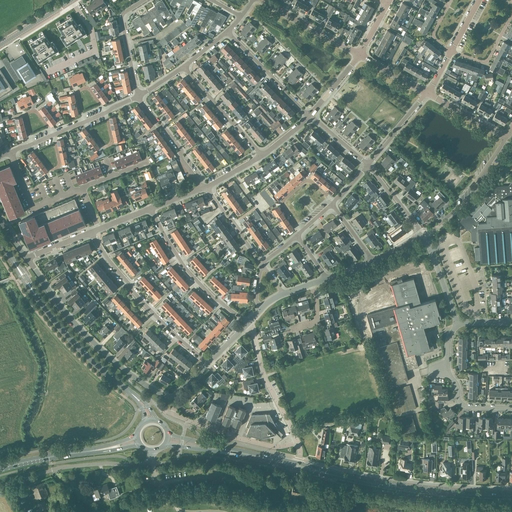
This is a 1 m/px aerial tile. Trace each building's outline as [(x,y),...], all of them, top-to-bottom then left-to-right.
[(100,9),(101,11),(107,7),(102,0),(94,0),(96,1),(87,7),(91,15),(100,9)] [(189,9),(193,1),(194,0),(193,0),(183,0),(182,3),(181,4),(177,10),(178,10),(176,13),(175,15),(177,19),(179,17),(180,15),(179,14),(180,12),(182,12),(185,6),(189,9)] [(198,12),(200,8),(202,5),(195,1),(194,3),(193,2),(194,0),(193,1),(189,9),(186,13),(188,14),(186,17),(189,18),(194,10),(198,12)] [(293,7),(294,8),(293,9),(296,10),(296,9),(299,11),(303,3),(304,1),(303,0),(301,0),(300,2),(297,0),(293,0),(293,1),(296,3),(293,7)] [(162,1),(163,3),(162,4),(161,2),(154,6),(156,9),(159,13),(163,11),(166,17),(171,14),(162,1)] [(308,7),(303,3),(299,11),(304,14),(308,7)] [(402,3),(399,8),(406,12),(410,7),(402,3)] [(367,4),(364,10),(371,14),(374,8),(367,4)] [(434,4),(431,10),(437,13),(440,7),(434,4)] [(333,6),(327,16),(330,18),(335,8),(333,6)] [(193,19),(194,19),(190,26),(194,28),(195,27),(194,26),(197,21),(198,22),(201,15),(205,17),(205,18),(209,11),(210,9),(207,8),(206,9),(202,7),(201,9),(200,8),(198,12),(193,19)] [(156,9),(155,10),(154,8),(147,12),(149,16),(150,15),(152,19),(155,17),(159,23),(160,22),(162,25),(165,23),(163,20),(164,20),(159,13),(156,9)] [(400,16),(403,18),(406,12),(399,8),(396,14),(400,16)] [(426,11),(420,8),(419,10),(434,18),(437,13),(431,10),(429,12),(426,11)] [(315,20),(319,12),(313,9),(309,16),(315,20)] [(205,17),(202,22),(203,23),(198,30),(201,32),(203,28),(204,29),(204,28),(205,28),(208,22),(212,25),(214,21),(218,14),(211,10),(210,12),(209,11),(205,18),(205,17)] [(320,10),(319,12),(315,20),(317,21),(316,22),(319,24),(320,22),(320,23),(324,16),(321,14),(322,11),(320,10)] [(364,10),(361,16),(368,19),(371,14),(364,10)] [(434,18),(419,10),(418,12),(425,16),(424,17),(426,18),(425,20),(431,23),(434,18)] [(212,25),(209,30),(211,32),(215,28),(216,28),(218,25),(221,27),(227,17),(220,13),(219,15),(218,14),(219,13),(219,12),(218,14),(214,21),(212,25)] [(147,14),(141,18),(145,25),(147,28),(150,25),(152,29),(153,29),(154,30),(157,28),(156,27),(157,26),(152,19),(150,15),(149,16),(148,16),(147,14)] [(396,14),(393,20),(400,24),(403,18),(400,16),(396,14)] [(58,25),(57,25),(57,26),(58,26),(59,28),(59,29),(63,35),(61,36),(60,36),(61,37),(66,45),(66,46),(67,46),(67,45),(69,44),(70,44),(74,41),(75,41),(74,40),(77,38),(78,38),(77,38),(78,39),(78,38),(82,36),(83,35),(85,34),(86,34),(86,33),(80,25),(80,24),(79,24),(80,24),(77,26),(73,20),(74,20),(73,19),(72,17),(72,16),(71,17),(68,19),(68,18),(68,19),(65,21),(64,21),(61,23),(58,25)] [(368,19),(361,16),(358,21),(365,25),(368,19)] [(110,22),(110,26),(107,26),(108,29),(111,29),(111,28),(118,27),(117,20),(114,21),(113,17),(109,18),(108,20),(108,23),(110,22)] [(141,18),(140,17),(141,19),(140,20),(138,18),(132,22),(132,23),(131,23),(133,26),(134,26),(136,29),(140,26),(144,32),(142,33),(144,36),(149,32),(147,28),(145,25),(141,18)] [(334,17),(332,20),(329,18),(325,25),(331,29),(336,19),(334,17)] [(415,18),(413,21),(428,29),(431,23),(425,20),(424,23),(421,21),(421,22),(415,18)] [(339,20),(336,19),(331,29),(333,30),(333,31),(335,33),(336,32),(340,25),(337,23),(339,20)] [(397,29),(399,27),(406,31),(408,28),(405,27),(400,24),(393,20),(390,25),(397,29)] [(428,29),(413,21),(412,23),(418,26),(417,26),(421,28),(419,31),(425,34),(428,29)] [(246,24),(244,27),(252,33),(256,28),(250,22),(247,25),(246,24)] [(119,34),(118,27),(111,28),(111,29),(112,35),(119,34)] [(252,33),(244,27),(242,29),(243,30),(240,33),(247,39),(252,33)] [(349,32),(358,37),(361,31),(354,27),(352,30),(350,29),(349,32)] [(344,31),(350,34),(348,38),(350,39),(348,43),(351,44),(353,40),(355,42),(358,37),(349,32),(345,29),(344,31)] [(384,36),(391,40),(394,35),(387,31),(384,36)] [(195,34),(197,36),(192,40),(196,46),(203,40),(201,37),(202,35),(197,32),(195,34)] [(30,43),(29,43),(30,43),(31,46),(32,46),(35,52),(33,54),(33,53),(33,54),(38,63),(39,63),(42,61),(46,58),(47,58),(46,58),(46,57),(50,55),(50,56),(51,56),(55,53),(58,51),(58,50),(53,42),(52,41),(52,42),(50,43),(46,37),(46,36),(45,37),(44,34),(43,34),(41,36),(40,36),(37,38),(36,39),(33,41),(33,40),(33,41),(30,43)] [(384,36),(381,42),(388,46),(391,40),(384,36)] [(267,49),(269,46),(272,43),(265,37),(263,40),(262,40),(260,42),(267,49)] [(114,48),(121,46),(119,40),(112,41),(114,48)] [(142,42),(142,45),(138,46),(140,53),(144,52),(147,51),(147,52),(151,51),(150,44),(154,43),(153,40),(142,42)] [(196,46),(192,40),(186,44),(190,50),(196,46)] [(420,54),(420,55),(423,56),(427,50),(431,45),(426,41),(426,42),(424,40),(420,45),(424,48),(420,54)] [(267,49),(260,42),(258,45),(256,48),(262,54),(267,49)] [(388,46),(381,42),(378,47),(385,51),(388,46)] [(504,42),(501,47),(507,51),(509,52),(511,53),(511,49),(508,48),(510,45),(504,42)] [(181,44),(178,46),(185,54),(190,50),(186,44),(183,46),(181,44)] [(226,54),(231,49),(227,45),(221,50),(226,54)] [(430,52),(425,58),(428,59),(436,48),(431,45),(427,50),(430,52)] [(122,53),(121,46),(114,48),(115,55),(122,53)] [(177,51),(175,53),(179,59),(185,54),(178,46),(176,48),(177,51)] [(385,51),(378,47),(374,53),(382,57),(385,51)] [(501,47),(498,53),(504,56),(507,51),(501,47)] [(436,48),(428,59),(433,62),(436,57),(437,58),(441,52),(436,48)] [(235,53),(231,49),(226,54),(230,58),(235,53)] [(147,51),(144,52),(140,53),(141,60),(149,58),(147,52),(147,51)] [(122,53),(115,55),(117,61),(114,62),(115,66),(123,64),(122,60),(124,60),(122,53)] [(175,53),(169,57),(173,63),(179,59),(175,53)] [(239,57),(235,53),(230,58),(234,63),(239,57)] [(275,58),(283,64),(287,59),(281,53),(278,56),(277,55),(275,58)] [(496,58),(504,62),(505,60),(503,59),(504,56),(498,53),(496,58)] [(166,59),(163,61),(168,68),(172,66),(171,65),(173,63),(169,57),(167,55),(165,57),(166,59)] [(243,62),(239,57),(234,63),(236,65),(234,66),(236,68),(237,68),(243,62)] [(11,64),(18,75),(20,79),(24,77),(26,81),(35,75),(28,63),(27,63),(25,65),(21,58),(11,64)] [(283,64),(275,58),(273,60),(274,61),(271,64),(278,70),(283,64)] [(401,64),(405,66),(403,69),(409,72),(412,65),(413,64),(404,58),(401,64)] [(496,58),(493,63),(501,68),(503,64),(504,62),(496,58)] [(461,62),(456,60),(453,67),(456,68),(454,74),(457,75),(458,74),(461,62)] [(412,65),(409,72),(414,75),(417,68),(415,67),(417,63),(417,62),(415,61),(413,64),(412,65)] [(248,66),(243,62),(237,68),(241,72),(242,71),(248,66)] [(459,71),(461,72),(462,70),(465,71),(467,64),(461,62),(459,71)] [(197,69),(198,69),(197,70),(199,72),(200,72),(201,73),(207,68),(207,69),(211,65),(209,63),(205,67),(203,64),(197,69)] [(501,68),(493,63),(490,69),(496,72),(499,73),(502,68),(501,68)] [(152,65),(144,67),(143,67),(145,74),(154,72),(153,68),(152,68),(152,65)] [(417,68),(414,75),(419,77),(425,67),(422,65),(420,70),(417,68)] [(248,66),(242,71),(244,73),(242,75),(242,76),(244,77),(245,77),(252,70),(250,68),(250,67),(249,66),(248,66)] [(473,66),(470,75),(472,76),(473,76),(473,74),(476,75),(479,68),(473,66)] [(425,67),(419,77),(424,80),(429,72),(426,71),(428,68),(425,67)] [(209,71),(207,69),(207,68),(201,73),(205,78),(213,71),(211,69),(209,71)] [(293,71),(290,68),(288,71),(290,72),(291,73),(298,79),(303,74),(296,68),(294,71),(293,71)] [(476,75),(475,77),(478,78),(479,76),(482,77),(484,70),(479,68),(476,75)] [(252,70),(245,77),(249,81),(256,74),(252,70)] [(215,73),(213,71),(205,78),(209,82),(215,77),(213,75),(215,73)] [(0,97),(12,90),(9,85),(6,80),(1,72),(0,72),(0,97)] [(127,72),(121,73),(122,80),(129,78),(127,72)] [(155,75),(154,72),(145,74),(146,81),(155,79),(154,75),(155,75)] [(75,75),(79,84),(86,81),(82,73),(79,75),(79,74),(75,75)] [(291,73),(289,76),(287,79),(293,85),(298,79),(291,73)] [(253,86),(260,78),(256,74),(249,81),(253,86)] [(79,84),(75,75),(72,77),(72,78),(69,79),(73,87),(79,84)] [(217,76),(215,77),(209,82),(213,87),(221,80),(219,78),(217,76)] [(130,85),(129,78),(122,80),(119,80),(120,83),(123,83),(123,86),(130,85)] [(182,88),(188,84),(183,79),(178,83),(182,88)] [(223,82),(221,80),(213,87),(217,92),(222,87),(224,85),(222,83),(223,82)] [(99,81),(91,87),(95,93),(100,89),(98,86),(101,84),(99,81)] [(441,86),(442,86),(440,90),(446,93),(449,86),(450,85),(444,81),(441,86)] [(263,82),(256,89),(262,95),(269,88),(265,84),(263,82)] [(182,88),(185,91),(182,94),(184,96),(187,94),(192,89),(188,84),(182,88)] [(308,86),(306,89),(313,95),(318,90),(312,84),(309,87),(308,86)] [(120,87),(121,90),(124,89),(125,93),(132,92),(130,85),(123,86),(120,87)] [(449,86),(446,93),(451,96),(455,89),(452,87),(453,86),(450,85),(449,86)] [(248,94),(254,89),(251,86),(246,91),(248,94)] [(456,99),(456,98),(457,99),(460,92),(458,91),(459,88),(457,86),(455,89),(451,96),(454,97),(453,98),(456,99)] [(269,88),(262,95),(264,97),(266,95),(269,97),(274,92),(269,88)] [(100,89),(95,93),(99,99),(105,94),(100,89)] [(111,90),(107,92),(109,95),(112,93),(113,97),(116,96),(114,92),(112,89),(111,90)] [(197,94),(192,89),(187,94),(191,99),(197,94)] [(313,95),(306,89),(304,91),(305,92),(302,95),(308,101),(313,95)] [(229,94),(227,91),(221,96),(225,101),(232,95),(230,93),(229,94)] [(105,94),(99,99),(103,104),(109,100),(107,97),(109,95),(107,92),(107,93),(105,94)] [(274,92),(269,97),(271,99),(268,102),(270,104),(271,104),(278,96),(274,92)] [(48,107),(52,104),(52,103),(56,101),(53,98),(54,98),(50,93),(46,96),(50,101),(46,104),(48,107)] [(468,93),(466,96),(465,95),(461,101),(467,104),(472,96),(468,93)] [(157,103),(162,99),(158,94),(152,98),(157,103)] [(197,94),(191,99),(196,104),(201,100),(197,94)] [(69,103),(76,101),(74,95),(64,97),(65,100),(68,99),(69,103)] [(236,99),(232,95),(225,101),(226,103),(225,104),(227,106),(228,105),(234,100),(236,99)] [(23,98),(27,107),(34,104),(30,96),(27,97),(27,96),(23,98)] [(282,100),(278,96),(271,104),(272,106),(275,103),(277,106),(282,100)] [(472,96),(467,104),(470,106),(469,107),(472,108),(472,107),(473,107),(476,101),(473,100),(475,97),(472,96)] [(27,107),(23,98),(20,99),(20,101),(17,102),(20,110),(27,107)] [(166,104),(162,99),(157,103),(161,109),(166,104)] [(238,105),(234,100),(228,105),(232,110),(238,105)] [(282,100),(277,106),(279,108),(277,110),(279,112),(281,110),(286,105),(282,100)] [(69,103),(66,103),(67,107),(69,106),(70,109),(70,110),(77,108),(76,101),(69,103)] [(477,111),(480,113),(480,112),(483,113),(488,103),(486,102),(484,104),(481,102),(477,110),(477,111)] [(488,103),(483,113),(488,116),(492,110),(489,108),(491,105),(488,103)] [(46,104),(44,106),(38,110),(43,116),(48,112),(46,109),(48,107),(46,104)] [(170,110),(166,104),(161,109),(165,114),(170,110)] [(200,113),(202,116),(204,114),(209,109),(205,104),(200,109),(202,112),(200,113)] [(238,105),(232,110),(236,114),(242,109),(238,105)] [(291,109),(286,105),(281,110),(285,114),(291,109)] [(136,114),(141,110),(137,106),(133,109),(135,113),(132,116),(134,117),(137,115),(136,114)] [(242,109),(236,114),(240,119),(248,112),(245,110),(246,109),(244,107),(242,109)] [(334,107),(330,112),(337,119),(340,116),(339,115),(341,112),(334,107)] [(70,110),(70,109),(67,110),(68,113),(71,113),(72,117),(79,115),(77,108),(70,110)] [(254,112),(257,116),(257,121),(264,115),(259,109),(258,108),(254,112)] [(214,115),(209,109),(204,114),(209,119),(214,115)] [(285,114),(283,116),(284,118),(287,116),(290,118),(295,113),(291,109),(285,114)] [(51,110),(48,112),(43,116),(47,121),(52,117),(50,115),(53,113),(53,112),(51,110)] [(136,114),(137,115),(139,118),(133,123),(134,125),(141,120),(140,119),(145,115),(141,110),(136,114)] [(170,110),(165,114),(169,120),(175,116),(170,110)] [(501,111),(499,114),(496,112),(493,119),(498,122),(502,115),(502,116),(504,112),(501,111)] [(61,115),(59,112),(55,115),(57,118),(59,117),(61,121),(63,119),(61,115)] [(337,119),(330,112),(325,118),(332,123),(334,121),(335,121),(337,119)] [(140,125),(138,127),(139,129),(145,125),(144,124),(149,120),(145,115),(140,119),(141,120),(143,123),(140,125)] [(214,115),(209,119),(213,124),(218,120),(214,115)] [(502,115),(498,122),(504,125),(507,119),(502,116),(502,115)] [(15,119),(12,120),(13,122),(16,122),(17,126),(24,124),(22,117),(15,119)] [(52,117),(47,121),(51,127),(57,123),(52,117)] [(250,119),(244,124),(245,124),(244,125),(246,127),(247,127),(248,128),(254,123),(257,121),(251,120),(250,119)] [(144,124),(145,125),(147,128),(144,130),(145,132),(149,130),(148,129),(153,125),(149,120),(144,124)] [(223,125),(218,120),(213,124),(217,130),(223,125)] [(178,131),(183,127),(179,121),(173,125),(178,131)] [(261,126),(257,121),(254,123),(248,128),(252,133),(258,128),(261,126)] [(348,123),(348,124),(347,123),(345,125),(346,126),(354,132),(358,127),(352,121),(349,124),(348,123)] [(14,127),(15,129),(18,129),(19,132),(25,131),(24,124),(17,126),(14,127)] [(354,132),(346,126),(344,129),(345,129),(342,132),(349,138),(354,132)] [(183,127),(178,131),(182,136),(187,132),(183,127)] [(83,136),(80,138),(79,137),(76,139),(78,142),(81,140),(84,137),(89,133),(85,128),(80,132),(83,136)] [(262,132),(258,128),(252,133),(256,137),(262,132)] [(147,135),(148,136),(149,138),(153,135),(154,137),(155,138),(160,134),(156,129),(151,133),(151,132),(147,135)] [(189,130),(187,132),(182,136),(186,142),(191,137),(189,134),(191,132),(189,130)] [(207,130),(204,132),(210,140),(215,136),(212,132),(210,133),(207,130)] [(225,140),(226,139),(231,135),(227,130),(220,135),(225,140)] [(262,132),(256,137),(260,142),(266,137),(267,136),(267,133),(264,130),(262,132)] [(25,131),(19,132),(21,139),(27,138),(25,131)] [(305,137),(305,138),(308,140),(309,141),(311,138),(314,140),(319,135),(313,131),(309,136),(307,134),(305,137)] [(84,137),(85,139),(81,143),(83,146),(88,143),(87,142),(92,138),(89,133),(84,137)] [(152,142),(156,139),(158,142),(158,143),(163,139),(160,134),(155,138),(154,137),(151,140),(152,142)] [(120,135),(114,136),(115,142),(118,142),(119,143),(125,142),(125,138),(124,138),(122,138),(120,138),(120,135)] [(236,140),(231,135),(226,139),(230,145),(236,140)] [(321,137),(319,135),(314,140),(320,145),(322,147),(326,142),(324,140),(325,139),(322,136),(321,137)] [(364,137),(362,140),(370,146),(375,141),(368,135),(365,138),(364,137)] [(220,145),(217,142),(218,141),(215,136),(210,140),(217,147),(220,145)] [(191,137),(186,142),(190,147),(196,143),(191,137)] [(87,142),(88,143),(89,144),(85,148),(87,151),(91,148),(91,147),(96,143),(92,138),(87,142)] [(156,147),(159,144),(162,148),(167,144),(163,139),(158,143),(158,142),(155,145),(156,147)] [(240,145),(236,140),(230,145),(235,150),(240,145)] [(370,146),(362,140),(360,142),(361,143),(359,146),(365,152),(370,146)] [(326,142),(322,147),(319,150),(324,155),(327,151),(329,154),(334,148),(329,144),(328,144),(326,142)] [(91,147),(91,148),(93,149),(88,153),(91,156),(95,152),(100,148),(96,143),(91,147)] [(160,152),(163,149),(165,153),(166,153),(171,149),(167,144),(162,148),(158,150),(160,152)] [(240,145),(235,150),(239,155),(245,151),(240,145)] [(202,152),(198,146),(193,150),(197,156),(202,152)] [(291,147),(285,151),(289,157),(290,156),(295,152),(296,154),(299,152),(295,147),(292,149),(291,147)] [(337,160),(341,155),(339,153),(334,148),(329,154),(326,157),(329,159),(332,156),(335,158),(337,160)] [(164,158),(168,156),(169,158),(174,154),(171,149),(166,153),(165,153),(162,155),(164,158)] [(204,154),(202,152),(197,156),(201,161),(206,157),(211,153),(209,150),(204,154)] [(32,160),(37,156),(33,151),(28,155),(30,157),(26,160),(24,157),(21,160),(25,166),(32,160)] [(132,154),(136,163),(142,161),(138,151),(138,152),(134,153),(133,151),(130,152),(131,154),(132,154)] [(281,158),(278,160),(282,164),(285,162),(284,161),(287,159),(289,162),(292,159),(290,156),(289,157),(285,151),(280,156),(281,158)] [(89,158),(92,161),(99,156),(96,153),(89,158)] [(132,154),(131,154),(127,156),(130,166),(130,165),(136,163),(136,164),(136,163),(132,154)] [(130,166),(127,156),(122,158),(121,155),(119,156),(120,159),(121,158),(124,168),(125,168),(124,168),(130,165),(130,166)] [(337,160),(335,163),(342,169),(349,161),(344,157),(341,155),(337,160)] [(391,157),(388,155),(381,163),(388,169),(395,161),(396,162),(398,160),(392,155),(391,157)] [(32,160),(35,164),(31,166),(33,168),(36,165),(41,161),(37,156),(32,160)] [(67,157),(61,158),(63,165),(69,164),(70,168),(75,167),(74,161),(68,162),(67,158),(67,157)] [(206,157),(201,161),(205,167),(211,163),(206,157)] [(121,158),(120,159),(115,161),(115,160),(114,160),(118,170),(119,170),(118,170),(124,168),(121,158)] [(274,160),(268,164),(272,170),(278,166),(279,167),(282,164),(278,160),(276,162),(274,160)] [(38,169),(35,171),(35,170),(31,173),(33,176),(37,173),(40,170),(44,166),(41,161),(36,165),(38,169)] [(354,166),(349,161),(342,169),(348,174),(354,166)] [(215,168),(211,163),(205,167),(209,172),(215,168)] [(317,166),(314,163),(309,169),(312,172),(317,166)] [(268,164),(263,168),(264,170),(261,172),(265,180),(265,179),(264,177),(267,175),(266,174),(269,172),(271,175),(274,173),(272,170),(268,164)] [(23,213),(10,182),(15,180),(10,166),(6,168),(6,170),(0,172),(0,190),(11,218),(23,213)] [(40,170),(42,173),(37,177),(41,182),(47,179),(43,175),(48,171),(44,166),(40,170)] [(97,178),(103,176),(100,166),(99,166),(99,167),(95,168),(94,166),(92,167),(92,169),(94,169),(97,178)] [(94,169),(92,169),(88,171),(91,181),(91,180),(97,178),(94,169)] [(316,169),(315,171),(310,177),(316,181),(320,176),(322,174),(316,169)] [(88,171),(83,173),(82,170),(80,171),(81,174),(82,173),(85,183),(86,183),(85,183),(91,180),(91,181),(88,171)] [(144,173),(145,176),(148,175),(149,179),(155,177),(152,170),(144,173)] [(161,185),(161,186),(162,188),(162,189),(163,188),(164,189),(168,188),(167,186),(167,185),(170,184),(169,181),(172,180),(172,181),(176,179),(173,170),(166,173),(167,176),(163,178),(164,179),(160,180),(162,184),(161,185)] [(258,174),(256,172),(250,175),(254,181),(259,178),(261,182),(265,180),(261,172),(258,174)] [(299,182),(304,177),(300,172),(294,177),(299,182)] [(80,185),(85,183),(82,173),(81,174),(76,175),(79,185),(80,185)] [(250,175),(244,179),(245,181),(243,182),(246,188),(249,187),(248,185),(251,183),(252,185),(255,184),(254,181),(250,175)] [(325,180),(320,176),(316,181),(321,186),(325,180)] [(408,182),(400,176),(394,182),(402,189),(404,187),(407,189),(413,181),(411,179),(408,182)] [(299,182),(294,177),(289,181),(294,186),(299,182)] [(325,180),(321,186),(326,190),(331,185),(333,182),(327,178),(325,180)] [(370,180),(363,185),(369,194),(368,195),(371,198),(377,193),(375,191),(377,190),(370,180)] [(289,181),(284,186),(289,191),(294,186),(289,181)] [(409,190),(405,195),(413,202),(421,193),(418,191),(417,191),(416,192),(411,189),(415,183),(413,181),(407,189),(409,190)] [(331,185),(326,190),(331,194),(336,189),(333,186),(335,184),(333,182),(331,185)] [(473,207),(468,213),(467,213),(467,212),(464,217),(463,217),(464,216),(463,216),(460,221),(467,230),(468,229),(471,233),(472,241),(479,241),(479,242),(479,245),(479,248),(474,248),(475,260),(480,260),(480,262),(511,259),(511,182),(509,186),(493,187),(493,189),(490,190),(483,197),(477,198),(477,203),(478,204),(476,206),(476,207),(473,207)] [(144,185),(141,186),(141,184),(138,186),(138,187),(142,198),(144,197),(145,198),(147,197),(147,196),(148,196),(146,190),(148,190),(145,183),(144,183),(144,185)] [(275,186),(273,189),(277,193),(274,195),(279,200),(284,196),(279,190),(277,188),(275,186)] [(284,186),(279,190),(284,196),(289,191),(284,186)] [(131,188),(129,189),(133,199),(136,198),(137,200),(138,200),(139,200),(140,200),(140,199),(142,198),(138,187),(132,189),(131,188)] [(232,189),(229,192),(227,189),(221,193),(225,198),(231,194),(234,192),(232,189)] [(113,200),(110,202),(113,210),(115,209),(116,210),(117,209),(118,208),(124,206),(123,205),(127,204),(124,196),(120,198),(117,191),(112,193),(113,196),(112,196),(113,200)] [(428,204),(433,209),(435,212),(437,210),(438,210),(446,203),(443,200),(445,198),(440,192),(437,194),(439,197),(432,204),(430,202),(428,204)] [(377,193),(371,198),(368,200),(370,203),(372,201),(373,203),(376,200),(378,203),(376,205),(379,209),(381,207),(382,208),(387,204),(380,195),(379,196),(377,193)] [(231,194),(225,198),(229,204),(235,200),(231,194)] [(355,198),(352,196),(344,205),(350,210),(358,202),(359,204),(362,200),(357,196),(355,198)] [(197,199),(200,207),(201,209),(204,208),(203,206),(205,204),(202,197),(197,199)] [(102,200),(100,201),(96,203),(99,211),(104,209),(103,208),(105,207),(107,212),(108,212),(109,212),(111,211),(113,210),(110,202),(109,198),(102,201),(102,200)] [(40,216),(34,218),(33,216),(19,222),(30,249),(45,242),(51,240),(86,225),(75,199),(39,213),(40,216)] [(194,209),(195,211),(197,210),(197,208),(200,207),(197,199),(191,202),(194,209)] [(235,200),(229,204),(234,210),(239,205),(235,200)] [(188,211),(191,210),(192,213),(195,212),(195,211),(194,209),(191,202),(185,204),(188,211)] [(426,202),(424,204),(426,206),(418,213),(425,221),(435,212),(433,209),(428,204),(426,202)] [(239,205),(234,210),(238,215),(243,211),(239,205)] [(272,210),(274,214),(272,215),(274,217),(276,216),(282,212),(278,206),(272,210)] [(169,210),(173,220),(174,220),(175,219),(174,217),(177,215),(174,208),(169,210)] [(173,220),(169,210),(163,213),(166,220),(169,219),(170,221),(171,221),(173,220)] [(398,222),(401,220),(394,210),(387,215),(394,224),(393,225),(395,228),(400,224),(398,222)] [(286,218),(282,212),(276,216),(280,222),(286,218)] [(243,222),(247,228),(253,224),(256,221),(258,220),(256,217),(254,219),(251,221),(249,218),(247,216),(243,219),(245,221),(243,222)] [(365,224),(359,216),(353,220),(357,226),(358,225),(360,229),(365,224)] [(218,218),(212,223),(210,225),(214,229),(216,228),(222,224),(218,218)] [(289,223),(286,218),(280,222),(284,227),(289,223)] [(146,220),(140,222),(144,232),(146,231),(145,228),(148,227),(146,220)] [(329,223),(323,227),(325,230),(323,232),(327,238),(328,239),(331,237),(328,233),(337,226),(333,221),(329,223)] [(138,233),(137,231),(140,230),(141,233),(142,233),(144,232),(140,222),(134,224),(135,227),(133,228),(135,234),(138,233)] [(289,223),(284,227),(288,233),(293,229),(289,223)] [(222,224),(216,228),(219,232),(225,228),(222,224)] [(253,224),(247,228),(251,234),(257,229),(253,224)] [(406,233),(400,224),(395,228),(397,230),(390,235),(394,241),(406,233)] [(130,226),(124,229),(127,236),(128,238),(129,238),(131,237),(130,234),(132,233),(130,226)] [(226,228),(225,228),(219,232),(222,235),(219,237),(221,239),(229,233),(227,231),(228,230),(227,228),(226,228)] [(118,231),(120,236),(121,238),(127,236),(124,229),(118,231)] [(261,235),(257,229),(251,234),(255,239),(261,235)] [(177,230),(172,233),(175,238),(180,235),(182,234),(181,232),(181,231),(180,230),(178,232),(177,230)] [(380,242),(380,243),(373,234),(375,233),(373,230),(367,234),(368,236),(366,238),(373,248),(375,246),(378,249),(383,246),(380,242)] [(320,234),(319,232),(309,239),(314,246),(323,239),(324,240),(327,238),(323,232),(320,234)] [(108,235),(111,242),(116,240),(113,233),(108,235)] [(229,233),(221,239),(220,239),(222,241),(225,239),(226,242),(232,238),(229,233)] [(264,233),(261,235),(255,239),(259,244),(268,238),(264,233)] [(338,240),(342,246),(339,248),(338,246),(336,247),(335,247),(339,253),(342,250),(349,246),(347,243),(348,242),(342,233),(336,237),(338,240)] [(111,242),(108,235),(102,238),(105,245),(111,242)] [(180,235),(175,238),(179,244),(184,240),(180,235)] [(226,242),(228,245),(226,246),(228,249),(230,247),(236,243),(232,238),(226,242)] [(154,248),(159,244),(156,239),(150,242),(154,248)] [(187,246),(184,240),(179,244),(182,249),(187,246)] [(269,246),(265,240),(259,244),(263,250),(269,246)] [(92,252),(89,243),(84,245),(87,254),(92,252)] [(236,243),(230,247),(234,252),(240,247),(236,243)] [(159,244),(154,248),(157,253),(162,250),(159,244)] [(87,254),(84,245),(79,247),(82,256),(87,254)] [(182,249),(186,254),(193,249),(192,248),(191,246),(189,248),(187,246),(182,249)] [(331,246),(329,247),(323,251),(325,253),(323,255),(330,265),(332,263),(333,265),(333,266),(339,263),(337,259),(336,260),(330,251),(333,249),(331,246)] [(351,248),(349,246),(342,250),(344,253),(347,251),(354,261),(360,256),(353,247),(351,248)] [(82,256),(79,247),(74,249),(77,258),(82,256)] [(77,258),(74,249),(69,251),(72,260),(77,258)] [(295,249),(289,254),(292,257),(290,258),(291,260),(293,259),(295,262),(291,265),(293,268),(296,266),(302,263),(300,260),(302,259),(295,249)] [(120,250),(114,253),(117,256),(117,257),(121,261),(129,255),(127,253),(124,255),(120,250)] [(159,256),(155,258),(156,260),(166,255),(162,250),(157,253),(159,256)] [(72,260),(69,251),(63,253),(67,262),(72,260)] [(121,261),(125,266),(130,262),(127,259),(130,257),(129,255),(121,261)] [(166,255),(156,260),(158,263),(162,260),(164,264),(169,260),(166,255)] [(251,271),(253,265),(249,264),(249,262),(248,262),(249,261),(250,261),(249,260),(248,259),(247,258),(246,257),(245,257),(243,256),(243,257),(239,256),(237,263),(241,264),(244,265),(243,268),(244,268),(242,272),(241,272),(247,274),(246,273),(248,270),(251,271)] [(198,260),(196,257),(191,261),(195,266),(200,261),(202,260),(200,258),(198,260)] [(55,259),(51,262),(49,263),(45,265),(49,271),(53,268),(54,269),(57,268),(59,271),(66,267),(62,260),(57,263),(55,259)] [(195,266),(199,270),(204,266),(200,261),(195,266)] [(291,274),(290,274),(284,265),(286,264),(284,261),(278,265),(280,268),(277,270),(284,279),(287,277),(289,279),(293,276),(291,274)] [(93,273),(100,267),(96,262),(89,268),(93,273)] [(130,262),(125,266),(128,271),(133,267),(136,264),(135,262),(132,265),(130,262)] [(302,263),(296,266),(298,269),(300,267),(304,273),(307,276),(308,276),(308,277),(311,275),(310,274),(313,272),(310,269),(306,263),(303,265),(302,263)] [(199,270),(204,275),(208,271),(204,266),(199,270)] [(96,277),(103,271),(100,267),(93,273),(96,277)] [(135,269),(133,267),(128,271),(132,276),(135,274),(136,276),(142,271),(139,267),(136,270),(135,269)] [(167,271),(168,272),(171,276),(176,272),(172,267),(167,271)] [(166,269),(158,276),(160,278),(162,276),(164,277),(167,274),(166,273),(168,272),(167,271),(166,269)] [(99,281),(107,275),(103,271),(96,277),(99,281)] [(171,276),(169,278),(171,279),(173,278),(176,281),(180,277),(176,272),(171,276)] [(69,281),(66,276),(67,276),(65,273),(59,277),(61,280),(56,283),(60,288),(69,281),(69,282),(69,281)] [(103,285),(110,279),(107,275),(99,281),(103,285)] [(234,275),(233,279),(237,280),(237,286),(241,286),(241,284),(249,285),(250,279),(242,278),(242,280),(241,280),(241,276),(234,275)] [(144,276),(139,281),(144,286),(148,281),(150,279),(148,278),(146,279),(144,276)] [(214,276),(209,281),(214,285),(218,281),(214,276)] [(176,281),(180,285),(184,281),(180,277),(176,281)] [(398,306),(394,307),(367,315),(387,387),(408,381),(406,371),(418,367),(414,353),(419,351),(419,353),(420,353),(420,354),(424,353),(425,352),(425,351),(425,349),(430,348),(423,326),(439,322),(438,318),(441,317),(440,313),(439,314),(435,299),(422,303),(420,303),(413,278),(402,281),(402,279),(401,279),(391,282),(398,306)] [(106,289),(114,283),(110,279),(103,285),(106,289)] [(223,285),(223,281),(223,280),(221,283),(218,281),(214,285),(219,289),(223,285)] [(72,286),(69,282),(69,281),(60,288),(63,293),(63,292),(70,288),(72,290),(77,287),(75,284),(72,286)] [(148,281),(144,286),(148,290),(153,286),(154,284),(153,282),(151,284),(148,281)] [(184,290),(189,286),(184,281),(180,285),(184,290)] [(106,293),(108,295),(117,288),(114,283),(106,289),(108,291),(106,293)] [(223,285),(219,289),(224,294),(224,293),(226,295),(230,291),(231,289),(229,288),(228,286),(228,285),(227,285),(225,287),(223,285)] [(148,290),(147,291),(150,294),(151,293),(152,295),(157,290),(157,291),(159,289),(157,287),(156,286),(154,288),(153,286),(148,290)] [(157,290),(152,295),(157,300),(161,296),(163,298),(170,291),(168,289),(166,291),(165,289),(162,292),(161,291),(159,293),(157,291),(157,290)] [(81,298),(82,297),(76,290),(71,294),(73,296),(68,300),(72,305),(73,305),(72,304),(81,297),(81,298)] [(194,300),(199,296),(194,291),(190,296),(191,297),(194,300)] [(232,294),(229,294),(228,295),(228,299),(242,300),(241,303),(247,303),(248,293),(240,292),(240,294),(235,294),(235,291),(232,291),(232,294)] [(324,299),(325,302),(326,305),(325,305),(326,309),(334,307),(335,307),(332,296),(334,296),(333,291),(326,293),(327,298),(324,299)] [(116,304),(121,300),(116,295),(112,299),(116,304)] [(199,296),(194,300),(199,304),(203,300),(199,296)] [(85,306),(89,302),(87,300),(85,302),(81,298),(81,297),(72,304),(73,305),(76,309),(77,309),(76,309),(83,304),(85,306)] [(161,306),(166,311),(170,306),(168,304),(170,301),(166,297),(162,301),(164,304),(161,306)] [(116,304),(114,305),(116,307),(118,306),(120,308),(121,309),(125,304),(121,300),(116,304)] [(203,300),(199,304),(204,309),(208,304),(203,300)] [(92,301),(86,307),(83,310),(87,315),(85,317),(90,323),(96,317),(96,318),(96,317),(91,312),(93,310),(91,309),(96,305),(92,301)] [(298,303),(294,304),(295,305),(296,312),(299,311),(300,314),(310,311),(307,301),(302,302),(302,303),(302,305),(299,306),(298,303)] [(294,304),(294,302),(291,303),(292,308),(283,310),(286,321),(290,320),(290,319),(295,317),(294,314),(297,313),(296,312),(295,305),(294,304)] [(120,308),(119,310),(120,312),(122,310),(125,313),(129,309),(125,304),(121,309),(120,308)] [(213,308),(208,304),(204,309),(209,313),(213,308)] [(166,311),(170,315),(175,311),(170,306),(166,311)] [(334,307),(326,309),(327,313),(324,314),(327,325),(334,322),(336,322),(333,312),(335,311),(334,307)] [(129,309),(125,313),(129,318),(134,314),(129,309)] [(175,311),(170,315),(175,320),(179,316),(181,314),(179,312),(177,314),(175,311)] [(129,318),(127,319),(129,321),(131,320),(133,322),(134,323),(138,318),(134,314),(129,318)] [(221,317),(219,320),(221,322),(225,326),(230,321),(223,315),(222,317),(221,317)] [(179,316),(175,320),(179,325),(184,320),(186,318),(184,317),(183,316),(181,318),(179,316)] [(277,331),(281,329),(277,317),(274,318),(275,321),(272,322),(272,321),(269,322),(270,326),(273,335),(278,334),(277,331)] [(133,322),(132,324),(133,326),(135,324),(138,327),(143,323),(138,318),(134,323),(133,322)] [(184,320),(179,325),(184,329),(188,325),(190,323),(188,321),(186,322),(184,320)] [(219,324),(216,326),(221,331),(225,326),(221,322),(219,320),(217,322),(219,324)] [(325,329),(326,333),(327,336),(326,336),(328,340),(336,338),(333,327),(335,327),(336,327),(335,323),(334,322),(327,325),(328,329),(325,329)] [(213,326),(212,327),(214,329),(212,331),(217,335),(221,331),(216,326),(214,324),(213,326)] [(102,328),(99,332),(100,333),(100,334),(102,335),(102,336),(103,337),(104,337),(104,338),(111,331),(109,329),(110,328),(108,326),(107,327),(105,325),(102,328)] [(184,329),(188,334),(193,330),(188,325),(184,329)] [(116,340),(117,339),(125,331),(122,328),(114,336),(113,338),(116,340)] [(153,333),(148,329),(143,334),(148,339),(153,333)] [(210,333),(208,336),(212,340),(217,335),(212,331),(210,333)] [(157,337),(153,333),(148,339),(152,343),(157,337)] [(198,336),(196,333),(192,337),(195,340),(196,339),(200,343),(199,345),(204,349),(208,345),(203,340),(198,336)] [(310,345),(316,343),(314,334),(304,337),(306,342),(302,343),(304,350),(311,348),(310,345)] [(212,340),(208,336),(203,340),(208,345),(212,340)] [(263,338),(264,341),(267,340),(267,342),(270,341),(272,349),(282,346),(279,337),(272,339),(271,336),(263,338)] [(117,342),(114,346),(118,351),(125,343),(123,341),(124,339),(122,337),(120,339),(120,338),(117,342)] [(157,337),(152,343),(150,345),(151,347),(148,350),(151,353),(152,352),(154,349),(161,342),(157,337)] [(485,347),(485,339),(485,338),(479,338),(479,339),(478,339),(478,341),(477,341),(477,346),(483,346),(483,350),(485,350),(485,347)] [(305,356),(303,350),(302,344),(298,345),(296,339),(288,341),(289,346),(290,351),(297,349),(300,358),(305,356)] [(133,346),(130,350),(125,356),(130,360),(132,357),(133,358),(136,355),(132,352),(136,347),(134,345),(136,342),(134,340),(131,344),(133,346)] [(161,342),(154,349),(156,351),(158,349),(163,354),(166,350),(164,348),(166,346),(161,342)] [(238,364),(243,363),(239,359),(241,357),(245,353),(246,353),(248,353),(249,351),(248,349),(246,349),(245,349),(241,345),(235,351),(238,354),(236,356),(233,359),(239,364),(238,364)] [(174,358),(178,353),(174,349),(169,355),(174,358)] [(178,353),(174,358),(178,362),(183,356),(178,353)] [(183,356),(178,362),(183,366),(188,360),(183,356)] [(233,359),(230,362),(227,359),(221,365),(225,369),(227,372),(232,367),(234,369),(238,364),(239,364),(233,359)] [(188,360),(183,366),(188,370),(192,364),(188,360)] [(143,364),(144,365),(141,368),(144,370),(143,370),(145,371),(144,371),(146,373),(146,372),(149,374),(154,367),(149,363),(148,363),(145,361),(143,364)] [(239,365),(236,373),(244,372),(244,374),(245,377),(248,377),(248,376),(253,375),(252,366),(249,367),(248,362),(243,363),(238,364),(239,365)] [(218,372),(214,376),(212,373),(206,379),(210,383),(210,384),(212,386),(215,384),(214,383),(216,382),(219,386),(225,380),(218,372)] [(172,376),(170,375),(167,373),(166,376),(163,374),(159,380),(167,385),(171,379),(170,379),(172,376)] [(243,382),(245,389),(249,388),(250,390),(249,391),(250,394),(253,393),(259,391),(257,383),(254,384),(253,379),(243,382)] [(438,396),(447,396),(447,390),(441,390),(441,386),(434,386),(434,392),(438,393),(438,396)] [(190,402),(191,403),(191,404),(193,406),(194,406),(197,409),(201,405),(202,405),(203,404),(203,403),(202,402),(206,398),(201,393),(197,397),(197,396),(190,402)] [(448,396),(447,396),(438,396),(438,402),(435,402),(435,408),(440,408),(440,402),(448,402),(448,396)] [(208,410),(202,415),(203,415),(208,419),(209,418),(210,418),(211,419),(212,419),(216,420),(221,406),(212,403),(209,410),(208,410)] [(235,408),(230,406),(228,407),(226,412),(226,414),(226,415),(224,416),(222,422),(223,423),(228,426),(230,425),(231,423),(232,424),(233,425),(238,427),(240,427),(242,421),(242,420),(242,418),(244,417),(246,412),(246,410),(240,408),(238,409),(238,411),(236,410),(235,408)] [(440,409),(438,411),(448,421),(456,413),(451,408),(448,411),(443,407),(440,409)] [(246,427),(249,428),(247,434),(262,438),(276,433),(275,432),(275,429),(276,428),(277,428),(270,414),(251,415),(246,427)] [(417,432),(412,415),(397,420),(402,437),(417,432)] [(466,417),(466,418),(466,427),(470,427),(470,430),(475,430),(476,424),(473,424),(473,418),(466,417)] [(466,427),(466,418),(459,418),(459,424),(456,424),(456,427),(466,428),(466,427)] [(476,423),(476,424),(475,430),(475,433),(478,433),(478,428),(485,428),(485,418),(479,418),(479,423),(476,423)] [(485,418),(485,428),(491,428),(491,433),(494,433),(494,432),(495,423),(492,423),(492,418),(485,418)] [(449,429),(455,423),(452,421),(446,427),(449,429)] [(322,447),(318,446),(316,457),(324,458),(326,448),(325,447),(325,444),(326,444),(328,436),(329,436),(330,431),(328,431),(329,428),(325,428),(324,430),(323,430),(323,435),(322,439),(321,442),(321,443),(323,443),(322,447)] [(381,436),(380,442),(390,444),(391,438),(381,436)] [(400,447),(408,449),(409,441),(401,440),(400,447)] [(349,463),(352,445),(347,444),(343,462),(349,463)] [(357,446),(352,445),(349,463),(354,464),(357,446)] [(369,447),(366,466),(376,467),(379,453),(380,453),(380,450),(379,450),(379,449),(369,447)] [(432,460),(421,459),(421,463),(424,463),(424,471),(432,471),(432,464),(435,464),(435,460),(435,455),(429,455),(430,458),(432,458),(432,460)] [(411,464),(406,463),(407,460),(402,459),(401,463),(400,463),(399,463),(399,465),(400,466),(401,466),(400,470),(405,470),(405,472),(409,472),(410,471),(411,464)] [(470,478),(470,471),(473,471),(472,459),(469,459),(469,464),(463,464),(463,468),(460,468),(460,474),(463,474),(463,478),(464,478),(465,479),(467,479),(467,478),(470,478)] [(447,477),(451,477),(452,467),(450,467),(450,463),(443,463),(443,466),(441,466),(440,467),(440,469),(441,470),(441,475),(447,475),(447,477)] [(498,471),(498,472),(497,472),(496,477),(496,480),(500,481),(500,480),(504,480),(505,473),(504,473),(505,466),(500,466),(500,471),(498,471)] [(486,480),(486,471),(483,471),(483,467),(476,467),(476,471),(480,471),(479,479),(482,479),(483,480),(485,480),(486,480)] [(48,497),(43,483),(32,487),(36,500),(48,497)] [(92,495),(94,500),(95,501),(99,500),(98,497),(109,493),(110,495),(113,494),(114,497),(120,495),(118,489),(113,491),(112,489),(109,490),(107,484),(102,486),(103,487),(94,490),(95,494),(92,495)] [(303,488),(301,487),(301,485),(299,484),(298,487),(293,486),(292,493),(301,495),(303,488)] [(48,509),(47,509),(49,508),(47,503),(46,503),(45,501),(38,503),(40,511),(48,509)]
